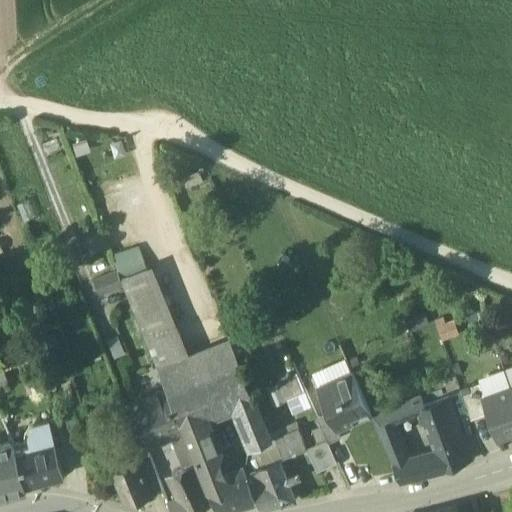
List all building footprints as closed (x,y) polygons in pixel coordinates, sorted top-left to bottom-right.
[(82,235),(86,252),(101,249),(97,232),(82,235)] [(153,265),(121,278),(166,388),(168,393),(240,364),(229,337),(189,353),(153,265)] [(272,440),(257,404),(240,364),(168,393),(184,432),(186,432),(200,419),(236,405),(254,448),(272,440)] [(271,403),(303,393),(297,373),(265,383),(271,403)] [(353,373),(318,389),(330,414),(336,428),(352,421),(350,416),(369,408),(353,373)] [(480,383),(460,390),(471,420),(489,413),(484,398),(485,398),(480,383)] [(166,388),(135,401),(153,445),(172,437),(173,438),(186,432),(184,432),(168,393),(166,388)] [(437,388),(419,395),(424,407),(441,401),(437,388)] [(511,434),(511,391),(511,388),(485,398),(484,398),(489,413),(499,439),(511,434)] [(472,461),(450,398),(441,401),(424,407),(447,470),(472,461)] [(92,425),(84,405),(73,410),(82,430),(92,425)] [(73,410),(60,413),(67,440),(84,435),(73,410)] [(408,461),(387,410),(372,416),(382,439),(384,438),(393,464),(400,482),(428,475),(424,458),(408,461)] [(336,428),(330,414),(318,419),(328,442),(340,437),(336,428)] [(217,460),(200,419),(186,432),(197,460),(206,483),(220,480),(223,480),(215,461),(217,460)] [(102,420),(93,424),(97,435),(106,431),(102,420)] [(135,439),(114,447),(108,431),(106,432),(106,431),(97,435),(105,456),(112,471),(138,461),(138,463),(143,461),(135,439)] [(186,432),(173,438),(184,466),(197,460),(186,432)] [(301,433),(283,440),(282,436),(276,438),(283,458),(307,449),(301,433)] [(55,439),(16,449),(26,486),(27,486),(27,485),(63,476),(64,476),(55,439)] [(12,442),(0,445),(0,496),(27,489),(26,486),(16,449),(12,442)] [(296,501),(279,460),(257,469),(261,480),(250,483),(258,503),(260,509),(296,501)] [(138,461),(112,471),(125,505),(151,495),(140,465),(138,463),(138,461)] [(163,490),(151,461),(140,465),(151,495),(163,490)] [(196,464),(172,475),(182,498),(188,511),(197,511),(213,505),(196,464)] [(223,480),(220,480),(206,483),(218,511),(258,503),(250,483),(246,473),(223,480)] [(188,511),(182,498),(168,504),(171,511),(188,511)]
